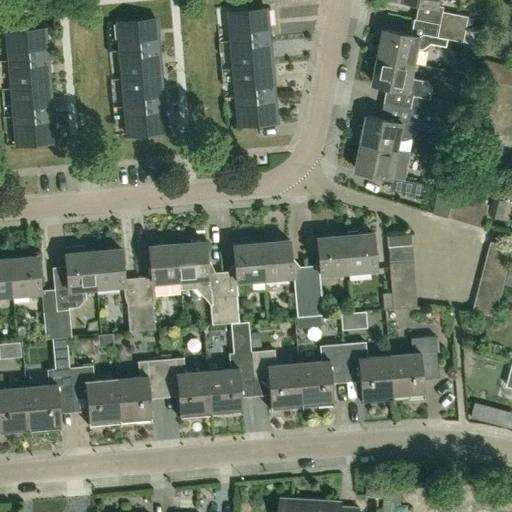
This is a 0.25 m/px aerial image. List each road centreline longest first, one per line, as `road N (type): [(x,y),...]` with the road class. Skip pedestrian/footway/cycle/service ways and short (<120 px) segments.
road 1 (residential): [(511,451),(418,439),(0,475)]
road 2 (residential): [(0,212),(264,189),(291,178),(312,147),(342,0)]
